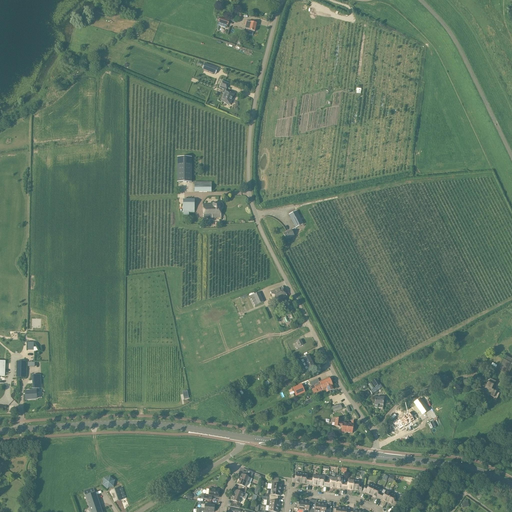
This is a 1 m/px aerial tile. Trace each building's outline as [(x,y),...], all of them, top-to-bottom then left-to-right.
[(245,25),(247,25),(246,30),(255,32),(257,24),(246,21),(245,25)] [(209,65),(207,71),(215,74),(218,68),(209,65)] [(225,90),(221,101),(226,103),(225,104),(228,105),(228,104),(230,105),(234,94),(225,90)] [(191,182),(191,157),(177,157),(177,182),(191,182)] [(183,200),(183,213),(194,213),(194,200),(183,200)] [(213,204),(203,205),(204,219),(221,218),(220,203),(213,203),(213,204)] [(303,224),(301,220),(297,211),(289,215),(295,228),(303,224)] [(291,230),(283,234),(286,240),(294,236),(291,230)] [(270,292),(275,302),(287,297),(282,287),(270,292)] [(259,292),(250,297),(254,306),(264,302),(259,292)] [(299,358),(301,361),(303,359),(305,363),(302,364),(304,367),(307,365),(307,366),(312,363),(308,355),(304,357),(303,356),(299,358)] [(504,355),(502,359),(497,370),(504,373),(503,374),(504,374),(504,375),(507,377),(511,366),(511,358),(506,356),(504,355)] [(292,363),(288,365),(290,370),(291,370),(292,372),(294,371),(293,368),(294,368),(293,366),(299,363),(297,359),(291,362),(292,363)] [(25,375),(25,360),(17,360),(17,375),(25,375)] [(33,391),(25,392),(26,399),(37,399),(36,393),(39,392),(39,388),(41,388),(40,375),(32,376),(33,391)] [(314,385),(315,389),(331,382),(329,378),(319,382),(318,379),(310,382),(312,386),(314,385)] [(477,390),(477,396),(486,396),(489,397),(489,396),(493,398),(493,399),(496,400),(499,393),(491,390),(493,385),(494,385),(496,381),(488,378),(486,382),(487,382),(484,389),(477,390)] [(376,387),(370,391),(372,395),(382,388),(380,384),(380,385),(376,379),(372,382),(376,387)] [(333,386),(331,382),(315,389),(312,390),(314,394),(323,390),(323,391),(329,388),(330,391),(334,389),(333,386)] [(296,395),(305,392),(302,384),(293,388),(296,395)] [(375,398),(374,408),(383,409),(384,402),(387,402),(387,398),(384,398),(381,397),(380,399),(375,398)] [(421,398),(415,402),(423,414),(429,409),(421,398)] [(341,404),(335,406),(332,407),(334,412),(343,409),(341,404)] [(400,429),(403,427),(404,428),(414,420),(409,413),(393,424),(396,427),(397,426),(400,429)] [(347,433),(348,423),(344,423),(343,423),(343,422),(341,421),(341,419),(335,418),(334,426),(340,427),(342,427),(341,432),(347,433)] [(351,424),(348,423),(347,433),(352,433),(353,427),(354,427),(355,421),(352,421),(351,424)] [(239,479),(248,483),(250,478),(251,478),(252,475),(251,475),(252,472),(253,472),(253,473),(253,472),(246,470),(244,475),(241,474),(239,479)] [(300,484),(302,474),(296,473),(295,476),(293,476),(292,482),(300,484)] [(309,485),(310,478),(307,478),(308,474),(302,474),(300,484),(304,484),(309,485)] [(317,486),(319,476),(313,475),(313,479),(310,478),(309,485),(317,486)] [(112,489),(115,479),(103,476),(101,486),(112,489)] [(327,487),(328,481),(327,481),(328,476),(325,476),(325,477),(319,476),(317,486),(327,487)] [(344,489),(345,483),(342,482),(342,479),(342,477),(337,476),(337,478),(336,478),(335,488),(344,489)] [(280,491),(281,485),(278,485),(279,478),(272,477),(271,484),(272,484),(271,490),(280,491)] [(335,488),(336,478),(331,477),(330,481),(328,481),(327,487),(335,488)] [(248,483),(239,479),(237,484),(240,486),(239,488),(246,491),(247,488),(246,488),(248,483)] [(352,490),(354,480),(348,480),(348,483),(345,483),(344,489),(352,490)] [(360,481),(354,480),(352,490),(361,491),(362,485),(359,485),(360,481)] [(370,495),(375,486),(370,484),(368,487),(365,486),(363,492),(370,495)] [(379,499),(381,493),(379,492),(380,488),(375,486),(370,495),(379,499)] [(233,495),(242,498),(245,499),(247,494),(245,493),(246,491),(239,488),(238,491),(235,490),(233,495)] [(121,500),(121,499),(118,489),(111,491),(115,502),(121,500)] [(203,499),(211,500),(212,497),(218,498),(219,490),(209,489),(209,495),(204,495),(203,499)] [(280,491),(271,490),(270,495),(269,495),(269,498),(276,499),(276,496),(280,496),(280,491)] [(387,502),(391,493),(386,491),(384,494),(381,493),(379,499),(387,502)] [(85,496),(90,511),(101,511),(95,493),(85,496)] [(387,502),(395,506),(396,503),(399,504),(401,499),(399,497),(397,500),(395,499),(396,496),(391,493),(387,502)] [(233,495),(231,500),(234,501),(232,507),(239,508),(241,504),(243,505),(245,499),(242,498),(233,495)] [(269,506),(278,508),(279,502),(276,501),(276,499),(269,498),(267,497),(266,506),(269,506)] [(302,511),(303,511),(305,502),(299,501),(298,502),(294,502),(293,511),(298,511),(297,511),(302,511)] [(311,511),(312,506),(309,506),(310,502),(305,502),(303,511),(302,511),(311,511)] [(319,511),(321,504),(315,503),(315,506),(312,506),(311,511),(319,511)]
